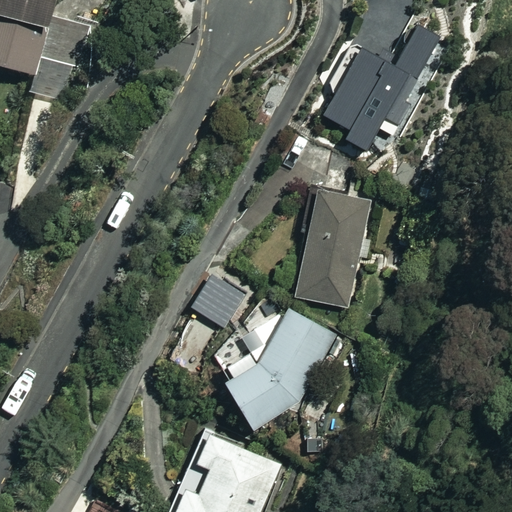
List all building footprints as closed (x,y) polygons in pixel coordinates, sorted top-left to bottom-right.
[(56,0),(0,0),(0,72),(29,80),(25,95),(56,102),(74,29),(51,23),(56,0)] [(434,30),(400,16),(385,50),(351,35),(318,112),(342,122),(337,134),(365,146),(373,126),(390,133),(434,30)] [(365,196),(310,185),(289,293),(344,304),(365,196)] [(276,323),(255,310),(244,328),(263,339),(254,355),(215,373),(245,422),(290,406),(332,336),(285,308),(276,323)] [(256,511),(279,462),(201,426),(161,511),(162,511),(256,511)]
